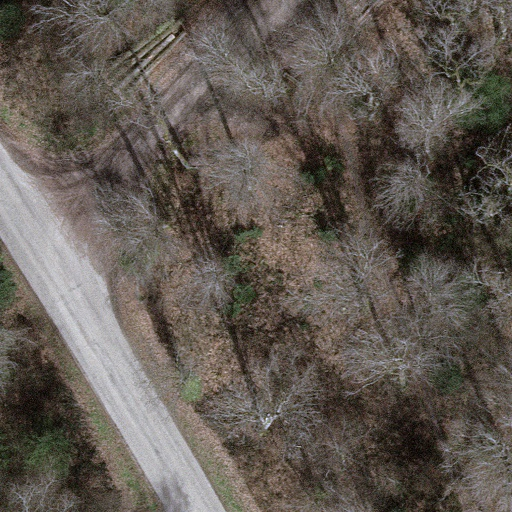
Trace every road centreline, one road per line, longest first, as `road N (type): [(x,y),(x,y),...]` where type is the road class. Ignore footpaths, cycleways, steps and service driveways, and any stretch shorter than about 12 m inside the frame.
road 1 (unclassified): [(189,511),(0,193)]
road 2 (track): [(31,241),(292,0)]
